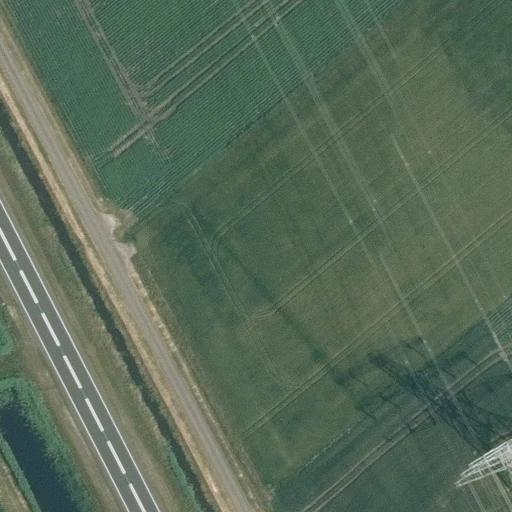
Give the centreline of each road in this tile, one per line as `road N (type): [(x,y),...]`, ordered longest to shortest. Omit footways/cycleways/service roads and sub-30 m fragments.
road 1 (unclassified): [(236,511),(0,51)]
road 2 (trunk): [(141,511),(0,230)]
